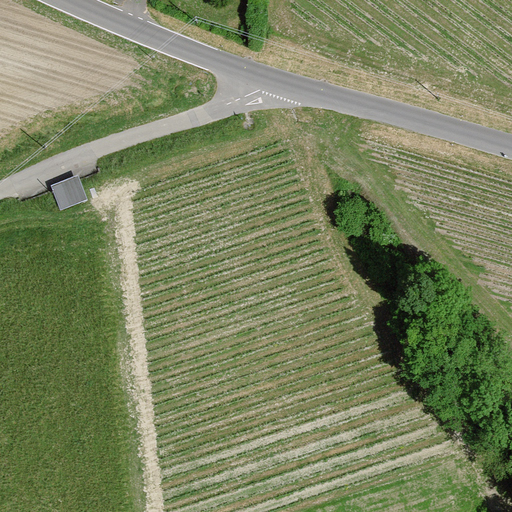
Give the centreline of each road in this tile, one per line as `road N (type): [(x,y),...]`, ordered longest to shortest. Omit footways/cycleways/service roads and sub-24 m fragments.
road 1 (unclassified): [(273,83),(0,193)]
road 2 (tertiary): [(273,83),(511,145)]
road 3 (tertiary): [(66,0),(273,83)]
